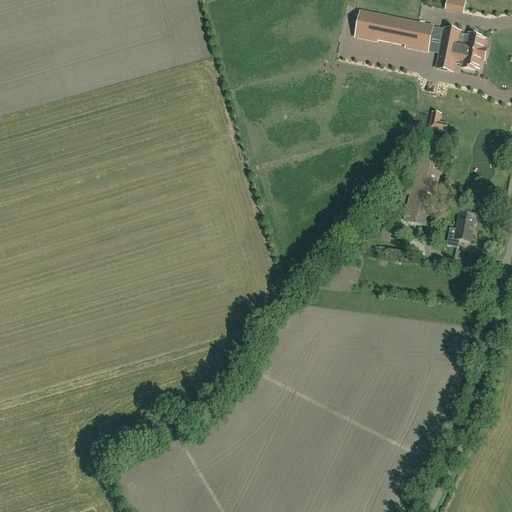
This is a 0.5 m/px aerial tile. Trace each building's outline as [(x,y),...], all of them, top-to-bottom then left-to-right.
[(465,1),(457,0),(448,0),(446,10),(463,14),(465,1)] [(433,28),(361,13),(356,39),(377,43),(378,41),(406,47),(406,49),(427,53),(433,28)] [(469,35),(469,37),(466,36),(464,45),(458,44),(460,33),(444,30),(436,69),(452,72),(455,59),(461,61),(460,66),(462,67),(462,68),(473,71),(473,68),(479,69),(481,61),(484,62),(486,50),(483,49),(485,41),(479,40),(480,37),(469,35)] [(351,44),(351,33),(340,32),(340,44),(351,44)] [(511,35),(495,32),(491,52),(511,55),(511,35)] [(511,87),(511,63),(489,60),(485,84),(511,87)] [(453,95),(466,95),(467,69),(454,69),(453,95)] [(397,97),(401,81),(393,79),(390,95),(397,97)] [(441,115),(433,114),(430,129),(445,133),(447,125),(439,123),(441,115)] [(428,227),(446,147),(423,141),(404,221),(428,227)] [(471,243),(474,226),(476,226),(477,220),(475,219),(476,217),(460,214),(457,231),(450,229),(447,247),(458,249),(459,241),(471,243)] [(435,231),(448,231),(448,221),(435,222),(435,231)]
